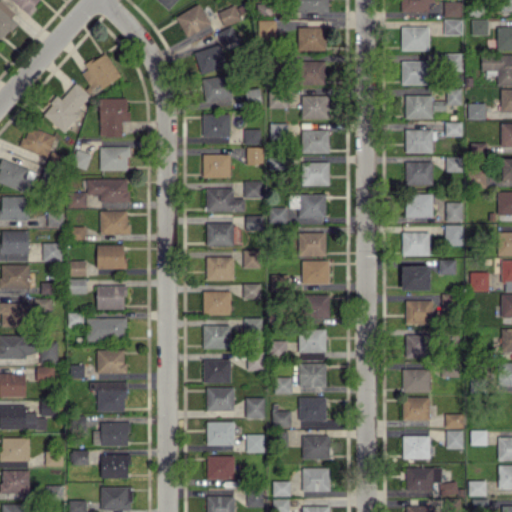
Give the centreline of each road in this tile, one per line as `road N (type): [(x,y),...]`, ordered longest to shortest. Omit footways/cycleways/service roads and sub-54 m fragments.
road 1 (residential): [(101,0),(143,42),(164,92),(167,511)]
road 2 (residential): [(362,0),(364,511)]
road 3 (residential): [(91,0),(0,102)]
